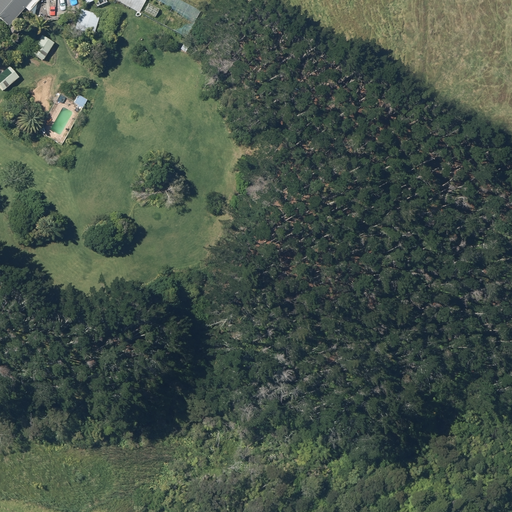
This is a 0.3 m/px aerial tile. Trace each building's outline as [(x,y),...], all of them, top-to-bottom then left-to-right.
[(0,0),(0,21),(7,27),(23,8),(27,11),(36,0),(0,0)] [(177,0),(114,0),(114,1),(185,38),(199,11),(177,0)] [(80,9),(73,30),(91,36),(99,16),(80,9)] [(106,11),(98,30),(108,35),(117,16),(106,11)] [(55,44),(42,36),(30,54),(43,62),(55,44)] [(184,42),(180,49),(185,53),(190,46),(184,42)] [(20,78),(9,66),(0,74),(0,89),(3,93),(20,78)] [(88,100),(78,93),(72,103),(82,110),(88,100)]
